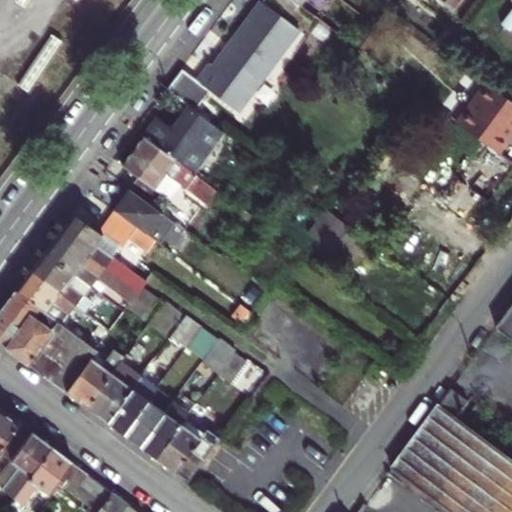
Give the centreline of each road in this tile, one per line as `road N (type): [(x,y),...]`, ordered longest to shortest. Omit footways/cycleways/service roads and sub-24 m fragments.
road 1 (residential): [(511,260),(326,511)]
road 2 (residential): [(183,0),(0,245)]
road 3 (residential): [(0,378),(181,511)]
